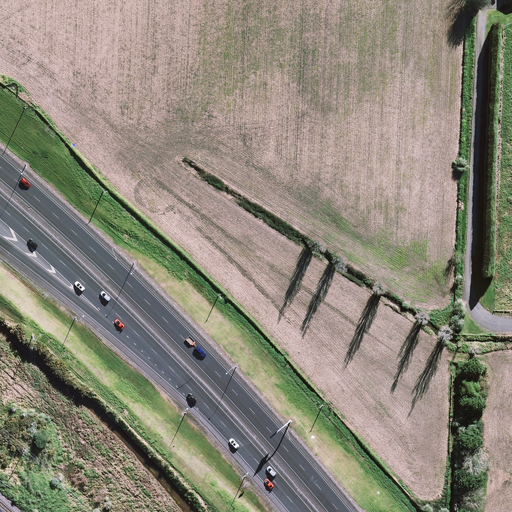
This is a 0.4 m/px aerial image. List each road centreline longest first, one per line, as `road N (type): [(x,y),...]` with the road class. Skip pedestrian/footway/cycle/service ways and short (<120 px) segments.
road 1 (motorway): [(0,155),(176,319),(346,511)]
road 2 (motorway): [(212,411),(0,206)]
road 3 (motorway): [(212,411),(0,239)]
road 4 (motorway): [(300,511),(212,411)]
